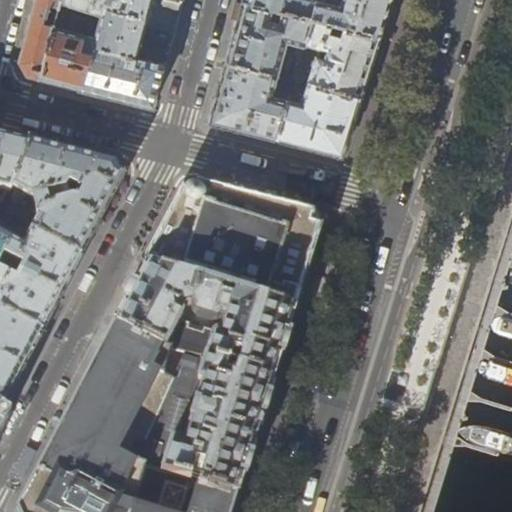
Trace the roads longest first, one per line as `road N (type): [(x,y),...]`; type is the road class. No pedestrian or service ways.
road 1 (residential): [(0,480),(171,145)]
road 2 (secondary): [(403,204),(306,511)]
road 3 (residential): [(171,145),(403,204)]
road 4 (secondary): [(462,0),(403,204)]
road 5 (residential): [(0,104),(171,145)]
road 6 (residential): [(171,145),(211,0)]
